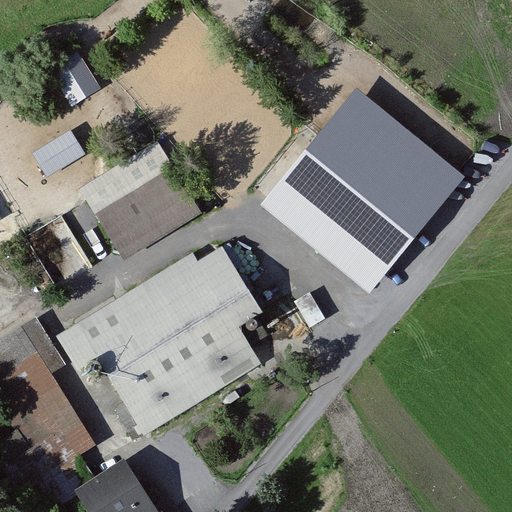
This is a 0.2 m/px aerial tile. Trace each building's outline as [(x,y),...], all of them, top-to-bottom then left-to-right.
[(271,196),(261,209),(374,298),(468,178),(356,91),(319,137),(302,124),(256,184),(271,196)] [(144,166),(182,143),(152,94),(124,111),(137,134),(128,139),(144,166)] [(34,152),(48,177),(87,155),(73,130),(34,152)] [(201,219),(171,169),(122,199),(113,183),(91,196),(130,261),(201,219)] [(54,283),(91,265),(67,214),(29,232),(54,283)] [(219,241),(68,334),(133,440),(285,347),(219,241)] [(36,322),(0,344),(0,390),(53,473),(96,446),(49,372),(63,363),(36,322)] [(153,511),(121,463),(83,488),(98,511),(153,511)]
